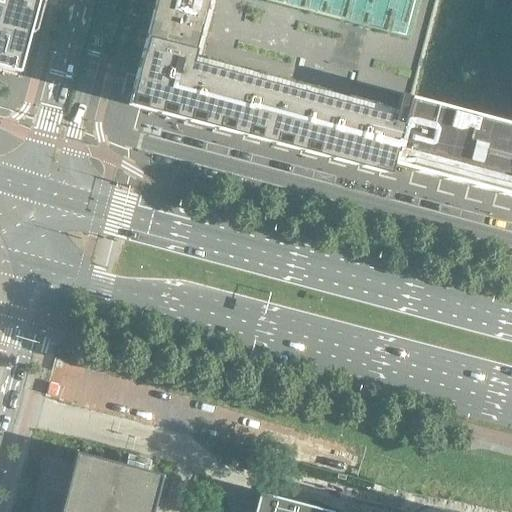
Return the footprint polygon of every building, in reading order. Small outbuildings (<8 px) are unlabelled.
[(36,0),(0,0),(0,62),(19,67),(36,0)] [(391,166),(434,0),(154,0),(126,105),(387,175),(391,166)] [(511,0),(434,0),(408,98),(391,166),(411,171),(413,172),(414,172),(438,178),(439,178),(441,179),(442,179),(466,186),(467,186),(469,186),(470,187),(494,193),(495,193),(497,194),(498,194),(511,197),(511,0)] [(254,466),(257,453),(239,448),(235,461),(254,466)] [(329,511),(259,494),(254,511),(152,511),(163,475),(75,452),(59,511),(329,511)]
